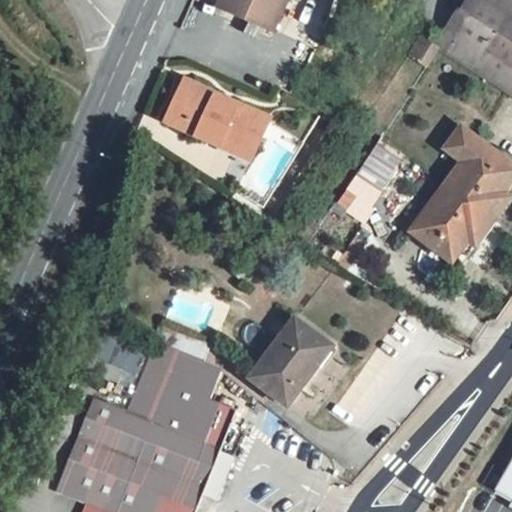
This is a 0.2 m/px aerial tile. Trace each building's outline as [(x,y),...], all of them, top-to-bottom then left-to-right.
[(220,0),(217,7),(272,31),(286,0),(220,0)] [(477,0),(470,0),(439,49),(511,96),(511,0),(505,0),(497,13),(477,0)] [(477,0),(497,13),(505,0),(477,0)] [(418,36),(407,55),(423,66),(436,47),(418,36)] [(184,81),(165,123),(219,147),(235,155),(238,149),(240,144),(256,151),(270,121),(237,105),(235,108),(215,98),(216,96),(184,81)] [(237,105),(216,96),(215,98),(235,108),(237,105)] [(463,162),(444,188),(493,223),(511,198),(504,193),(511,181),(511,165),(461,128),(445,150),(463,162)] [(238,149),(235,155),(251,162),(256,151),(240,144),(238,149)] [(444,188),(411,232),(451,264),(468,242),(475,246),(493,223),(444,188)] [(237,259),(227,271),(239,281),(249,269),(237,259)] [(333,348),(294,319),(249,379),(287,408),(333,348)] [(163,327),(155,346),(203,365),(210,346),(163,327)] [(203,365),(155,346),(127,413),(118,410),(80,501),(87,504),(83,511),(196,511),(203,497),(220,453),(237,412),(210,401),(221,373),(203,365)] [(94,400),(57,492),(80,501),(118,410),(94,400)] [(236,457),(220,453),(203,497),(218,503),(236,457)] [(511,464),(496,493),(511,501),(511,464)]
